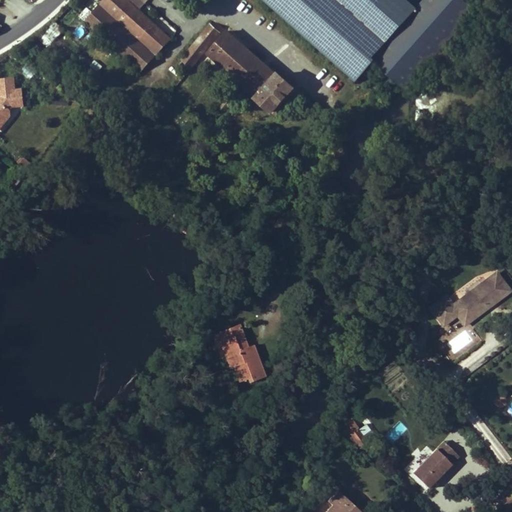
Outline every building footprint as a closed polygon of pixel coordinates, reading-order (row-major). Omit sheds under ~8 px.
[(126,0),(102,0),(85,20),(141,70),(170,38),(126,0)] [(404,92),(433,60),(449,73),(458,63),(441,48),(475,11),(462,0),(423,0),(417,8),(407,0),(263,0),(292,26),(337,65),(356,82),(373,64),(404,92)] [(39,42),(49,48),(62,28),(53,21),(39,42)] [(210,25),(178,64),(187,71),(220,33),(210,25)] [(227,31),(208,54),(248,89),(247,89),(277,116),(298,93),(299,92),(269,65),(268,66),(227,31)] [(0,122),(5,122),(10,116),(8,107),(10,104),(22,104),(23,88),(15,89),(14,76),(0,77),(0,96),(1,97),(0,99),(0,122)] [(225,110),(233,101),(229,97),(221,106),(225,110)] [(503,283),(496,273),(492,276),(499,286),(503,283)] [(430,312),(442,327),(456,316),(458,320),(470,311),(474,316),(485,308),(483,305),(490,300),(493,304),(510,291),(503,283),(499,286),(492,276),(472,291),(473,294),(463,301),(462,299),(444,312),(439,305),(430,312)] [(472,291),(462,299),(463,301),(473,294),(472,291)] [(463,326),(493,304),(490,300),(483,305),(485,308),(474,316),(470,311),(458,320),(463,326)] [(233,366),(239,382),(249,378),(250,382),(264,377),(253,345),(247,347),(239,324),(227,328),(230,337),(223,339),(220,340),(229,367),(233,366)] [(223,339),(230,337),(227,328),(221,330),(223,339)] [(344,425),(351,436),(358,430),(350,420),(344,425)] [(366,424),(358,430),(367,442),(375,436),(366,424)] [(360,447),(367,442),(358,430),(351,436),(360,447)] [(469,469),(454,454),(438,469),(425,483),(440,498),(469,469)] [(440,498),(425,483),(438,469),(435,466),(418,484),(436,503),(440,498)] [(361,511),(338,490),(328,501),(333,505),(326,511),(361,511)] [(498,497),(500,500),(509,494),(508,492),(507,491),(498,497)] [(507,511),(511,507),(511,497),(511,495),(509,494),(500,500),(507,511)]
